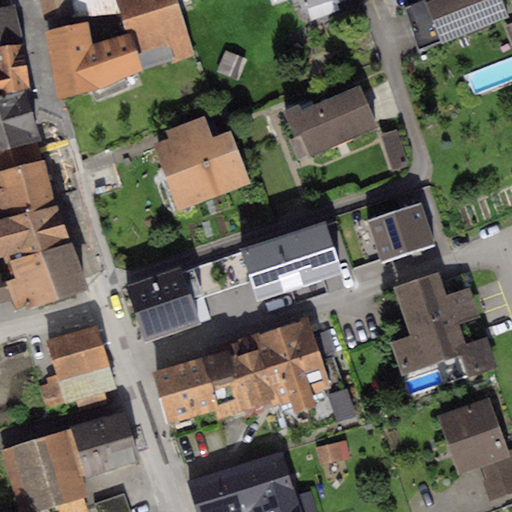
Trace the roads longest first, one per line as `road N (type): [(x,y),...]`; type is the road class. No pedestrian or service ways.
road 1 (residential): [(106,305),(50,142),(19,0)]
road 2 (residential): [(177,511),(106,305)]
